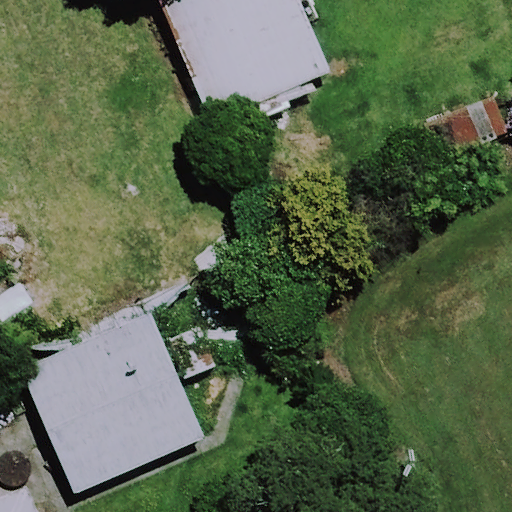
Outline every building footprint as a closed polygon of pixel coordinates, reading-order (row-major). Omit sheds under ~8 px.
[(325,78),(292,0),(154,0),(206,126),(325,78)] [(207,168),(147,196),(175,258),(236,230),(207,168)] [(0,317),(41,300),(0,202),(0,317)] [(76,499),(206,440),(188,401),(227,383),(204,332),(105,377),(91,347),(21,379),(76,499)] [(27,511),(23,501),(0,510),(0,511),(27,511)]
